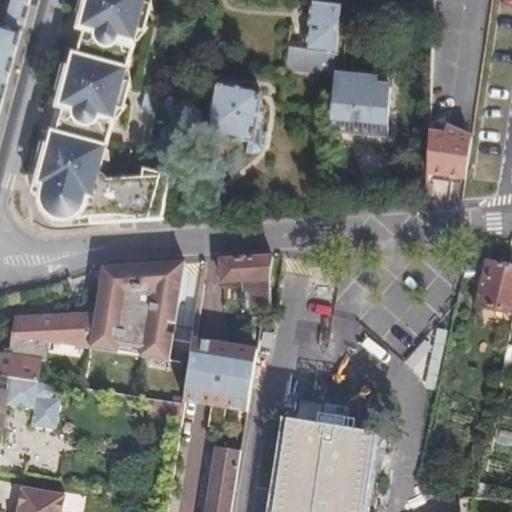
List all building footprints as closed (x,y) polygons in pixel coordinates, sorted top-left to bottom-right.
[(0,0),(0,9),(7,11),(2,32),(17,37),(22,39),(32,0),(0,0)] [(93,0),(84,38),(88,40),(82,62),(78,62),(64,116),(69,117),(63,142),(58,140),(44,193),(48,195),(46,207),(46,210),(50,218),(57,225),(167,222),(174,181),(165,179),(165,184),(113,189),(112,194),(102,195),(151,0),(93,0)] [(333,7),(303,4),(300,39),(299,51),(329,54),(333,7)] [(2,32),(0,32),(0,98),(17,37),(2,32)] [(280,72),(327,76),(329,54),(299,51),(282,50),(280,72)] [(323,111),(322,121),(381,126),(384,89),(371,88),(372,80),(327,76),(323,111)] [(252,96),(206,87),(197,135),(243,144),(252,96)] [(431,135),(428,175),(454,178),(459,138),(457,137),(457,133),(445,128),(444,136),(431,135)] [(454,178),(467,180),(472,140),(459,138),(454,178)] [(266,259),(217,262),(219,284),(239,283),(240,292),(245,293),(247,310),(250,310),(247,333),(255,334),(259,308),(266,309),(265,281),(266,259)] [(188,264),(106,269),(100,315),(95,347),(94,350),(172,362),(188,264)] [(474,310),(511,318),(511,312),(511,274),(484,268),(474,310)] [(51,341),(95,347),(100,315),(18,318),(14,354),(0,352),(0,375),(12,377),(40,381),(43,359),(49,359),(51,341)] [(351,390),(368,330),(333,320),(317,380),(351,390)] [(196,343),(187,404),(251,415),(259,353),(196,343)] [(12,377),(0,375),(0,455),(3,456),(9,405),(12,377)] [(54,396),(56,383),(40,381),(12,377),(9,405),(35,408),(33,426),(60,430),(64,397),(54,396)] [(367,511),(377,438),(291,423),(277,511),(367,511)] [(210,511),(234,511),(244,454),(220,450),(210,511)] [(497,480),(500,466),(484,462),(481,476),(497,480)] [(484,499),(487,486),(471,482),(468,496),(484,499)] [(59,511),(62,497),(16,489),(12,511),(59,511)]
